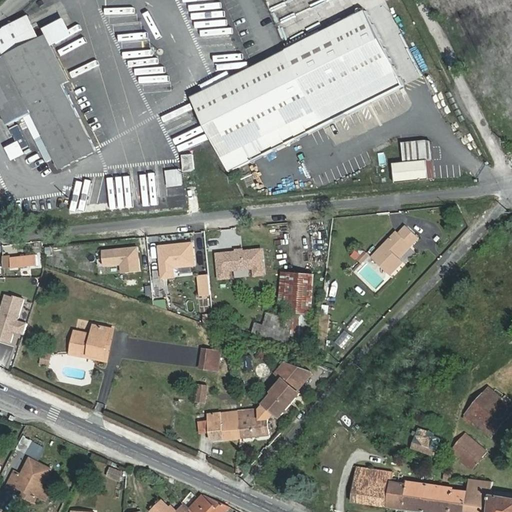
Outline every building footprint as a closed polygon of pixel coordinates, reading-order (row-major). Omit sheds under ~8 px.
[(277,0),(281,5),(280,6),(287,19),(295,15),(287,0),(277,0)] [(366,12),(194,98),(230,171),(403,85),(366,12)] [(29,16),(5,28),(0,32),(0,59),(41,39),(29,16)] [(48,38),(52,45),(72,35),(65,20),(44,30),(47,36),(48,38)] [(282,33),(286,43),(308,36),(304,26),(282,33)] [(0,59),(0,68),(25,117),(35,139),(48,164),(57,159),(62,169),(97,152),(63,84),(70,81),(52,45),(48,38),(47,36),(41,39),(0,59)] [(66,67),(78,61),(76,55),(63,61),(66,67)] [(400,68),(408,83),(422,75),(414,60),(400,68)] [(25,117),(0,68),(0,108),(8,126),(25,117)] [(405,162),(394,164),(396,183),(430,180),(428,160),(433,160),(432,142),(403,145),(405,162)] [(185,172),(195,171),(193,155),(183,156),(185,172)] [(181,169),(166,171),(168,188),(184,186),(181,169)] [(467,242),(480,230),(475,225),(462,237),(467,242)] [(398,233),(373,258),(390,275),(403,262),(397,256),(409,244),(412,246),(419,239),(407,227),(400,234),(398,233)] [(238,231),(238,243),(263,244),(264,231),(238,231)] [(158,246),(161,281),(176,279),(175,269),(197,267),(195,243),(158,246)] [(139,247),(102,251),(104,268),(121,266),(122,274),(141,272),(139,247)] [(236,252),(216,254),(218,281),(232,280),(231,272),(253,270),(254,278),(266,277),(263,249),(244,251),(244,249),(235,250),(236,252)] [(4,259),(3,259),(3,261),(4,268),(12,267),(12,269),(38,266),(37,256),(11,258),(11,256),(4,257),(4,259)] [(315,275),(289,273),(285,326),(295,327),(294,336),(310,337),(315,275)] [(210,275),(198,276),(200,297),(212,296),(210,275)] [(0,341),(11,345),(15,333),(24,336),(28,324),(19,321),(25,300),(14,296),(13,298),(5,295),(0,312),(0,341)] [(267,314),(263,326),(256,324),(254,333),(277,340),(282,318),(267,314)] [(331,317),(322,315),(319,338),(328,339),(331,317)] [(95,326),(94,335),(76,331),(71,354),(89,358),(89,355),(104,358),(110,329),(95,326)] [(221,352),(204,350),(201,369),(219,371),(221,352)] [(43,353),(41,365),(50,367),(52,354),(43,353)] [(326,358),(324,364),(333,367),(335,362),(326,358)] [(283,380),(295,367),(286,364),(276,374),(283,380)] [(238,412),(241,438),(270,435),(268,418),(273,412),(280,417),(300,394),(297,391),(312,374),(309,372),(295,367),(283,380),(273,392),(274,393),(260,409),(238,412)] [(208,387),(199,386),(198,394),(207,395),(208,387)] [(485,394),(510,416),(511,413),(511,408),(489,389),(485,394)] [(207,395),(198,394),(197,401),(206,402),(207,395)] [(485,394),(466,416),(491,437),(510,416),(485,394)] [(209,415),(212,441),(241,438),(238,412),(209,415)] [(419,429),(412,448),(435,455),(441,439),(434,437),(435,434),(419,429)] [(466,434),(451,452),(474,470),(488,452),(466,434)] [(28,438),(24,445),(38,453),(42,445),(28,438)] [(34,503),(51,470),(31,459),(22,475),(15,472),(8,486),(16,490),(17,487),(26,492),(24,497),(34,503)] [(107,477),(121,482),(125,472),(111,466),(107,477)] [(419,511),(465,511),(468,492),(454,490),(454,488),(407,481),(407,484),(396,483),(396,479),(393,478),(393,473),(357,467),(352,502),(419,511)] [(468,492),(465,511),(511,511),(511,498),(492,496),(494,482),(470,479),(468,492)] [(181,486),(174,493),(188,507),(197,498),(192,493),(190,494),(181,486)] [(192,511),(226,511),(231,508),(205,496),(191,511),(192,511)] [(177,511),(172,507),(170,509),(163,502),(152,511),(177,511)]
